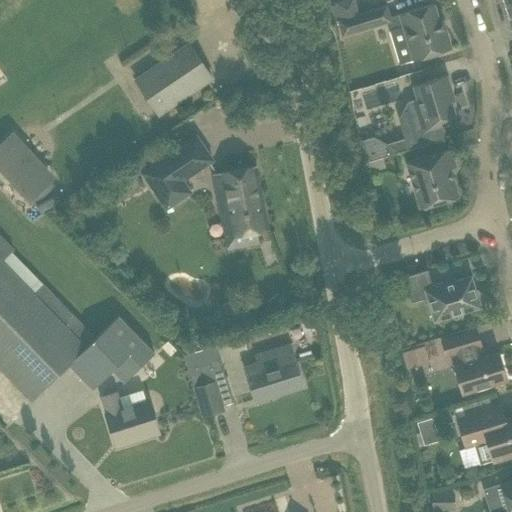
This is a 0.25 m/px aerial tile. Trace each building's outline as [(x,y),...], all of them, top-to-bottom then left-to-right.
[(347,0),(332,5),(337,20),(358,14),(353,0),(347,0)] [(399,64),(451,48),(442,19),(438,20),(433,4),(389,17),(385,6),(358,14),(337,20),(342,36),(387,22),(399,64)] [(188,44),(136,80),(159,114),(212,78),(188,44)] [(412,86),(416,99),(407,102),(402,112),(411,117),(402,134),(407,150),(441,139),(438,128),(442,126),(440,121),(455,117),(448,91),(451,90),(447,75),(412,86)] [(0,170),(28,200),(52,177),(13,136),(0,148),(0,170)] [(193,137),(141,172),(166,208),(193,190),(186,181),(211,163),(193,137)] [(382,157),(382,158),(390,155),(407,150),(403,137),(384,143),(374,137),(362,140),(369,161),(382,157)] [(450,149),(406,162),(420,208),(458,197),(449,169),(455,167),(450,149)] [(385,168),(382,158),(382,157),(369,161),(363,163),(366,174),(385,168)] [(256,166),(212,174),(224,238),(256,232),(268,230),(256,166)] [(143,185),(136,175),(120,187),(121,188),(111,196),(117,204),(143,185)] [(119,315),(95,339),(45,287),(12,252),(14,250),(0,235),(0,368),(32,401),(69,365),(92,389),(112,370),(124,383),(154,353),(140,339),(119,315)] [(478,290),(475,291),(470,276),(443,285),(442,282),(432,285),(427,271),(404,278),(411,303),(427,298),(434,321),(480,307),(479,304),(482,303),(478,290)] [(459,365),(453,367),(462,394),(506,380),(497,353),(482,358),(479,347),(480,346),(476,331),(457,337),(441,341),(446,357),(455,354),(459,365)] [(289,345),(270,351),(255,356),(261,373),(247,377),(254,401),(302,386),(289,345)] [(215,346),(185,355),(189,368),(200,403),(204,416),(224,410),(211,371),(222,368),(215,346)] [(403,353),(408,368),(428,362),(424,346),(403,353)] [(106,414),(115,445),(158,432),(148,401),(121,409),(116,392),(101,397),(106,414)] [(492,460),(508,455),(511,453),(511,418),(503,421),(499,407),(492,410),(464,418),(457,420),(465,446),(473,443),(479,464),(492,460)] [(435,429),(432,418),(416,423),(420,434),(435,429)] [(511,511),(511,480),(500,484),(507,509),(497,511),(511,511)] [(455,510),(454,493),(432,494),(433,510),(455,510)]
